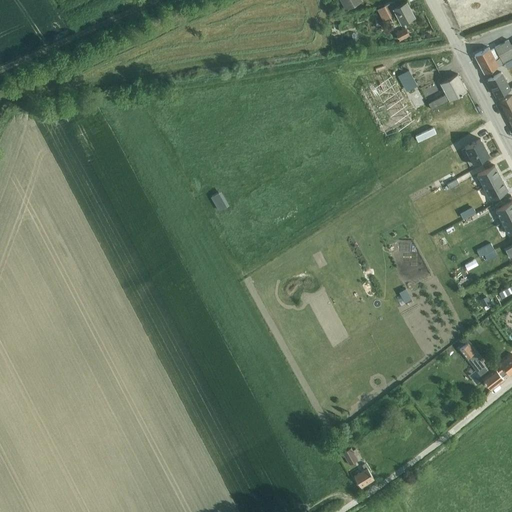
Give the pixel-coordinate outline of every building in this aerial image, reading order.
[(339,0),(345,11),(362,1),(361,0),(339,0)] [(414,17),(406,2),(397,6),(394,0),(384,6),(390,17),(396,14),(401,24),(404,22),(405,23),(409,21),(408,20),(414,17)] [(464,7),(467,15),(487,9),(485,1),(464,7)] [(406,28),(396,32),(400,40),(410,35),(406,28)] [(511,56),(511,43),(511,44),(508,39),(494,47),(495,48),(491,50),(489,47),(475,55),(484,73),(502,63),(502,62),(511,56)] [(409,70),(399,75),(407,90),(417,85),(409,70)] [(496,96),(510,89),(502,72),(488,79),(496,96)] [(446,94),(428,103),(432,109),(467,91),(458,74),(440,83),(446,94)] [(511,92),(511,93),(499,101),(509,120),(511,119),(511,88),(510,89),(511,92)] [(511,92),(510,89),(496,96),(499,101),(511,93),(511,92)] [(405,109),(409,121),(430,113),(426,101),(405,109)] [(481,138),(461,149),(470,165),(489,154),(481,138)] [(484,187),(501,177),(495,165),(477,174),(484,187)] [(460,183),(470,178),(467,173),(458,178),(460,183)] [(501,177),(484,187),(490,199),(508,190),(501,177)] [(456,179),(447,184),(450,189),(459,184),(456,179)] [(221,190),(210,197),(219,211),(229,205),(221,190)] [(511,201),(495,209),(502,222),(511,216),(511,201)] [(476,213),(473,206),(460,213),(464,219),(476,213)] [(511,216),(502,222),(508,234),(511,232),(511,216)] [(494,249),(491,243),(477,250),(480,257),(484,254),(494,249)] [(494,249),(484,254),(487,260),(497,255),(494,249)] [(511,284),(499,291),(502,297),(511,291),(511,284)] [(406,287),(400,291),(405,302),(412,299),(406,287)] [(487,296),(480,299),(483,306),(491,302),(487,296)] [(480,325),(473,331),(476,335),(484,329),(480,325)] [(468,342),(459,349),(466,358),(467,358),(484,381),(485,382),(491,389),(504,379),(499,372),(503,368),(504,369),(510,375),(511,372),(511,353),(500,363),(501,363),(495,368),(495,367),(490,371),(468,342)] [(351,447),(342,452),(349,465),(362,458),(356,448),(353,450),(351,447)] [(365,468),(354,475),(361,487),(374,479),(365,463),(362,464),(365,468)]
